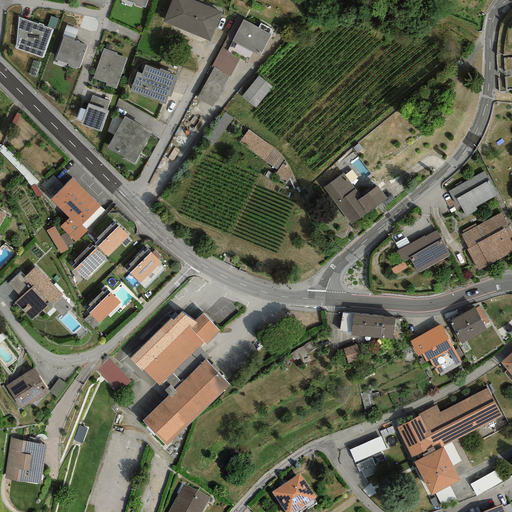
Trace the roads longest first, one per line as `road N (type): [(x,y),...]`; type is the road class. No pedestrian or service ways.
road 1 (tertiary): [(507,0),(492,18),(486,95),(473,136),(447,169),(340,262),(324,299)]
road 2 (residential): [(199,264),(115,342),(65,362),(31,349),(0,310)]
road 3 (residential): [(511,345),(436,395),(323,442)]
road 4 (secondary): [(324,299),(424,305),(511,282)]
road 5 (secondary): [(0,72),(133,206)]
road 6 (residential): [(2,1),(103,17),(78,91)]
road 7 (residential): [(133,206),(196,90)]
road 8 (secondary): [(199,264),(243,286),(324,299)]
